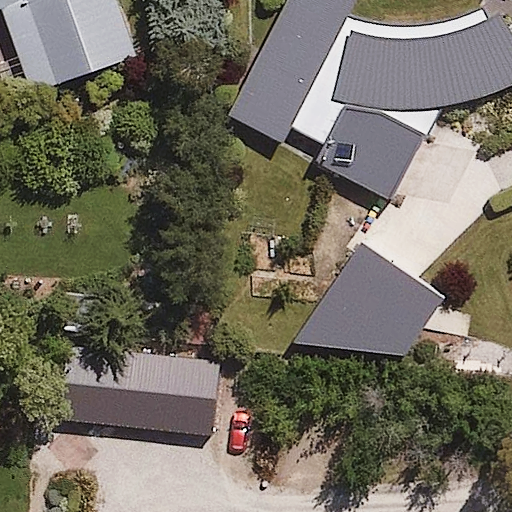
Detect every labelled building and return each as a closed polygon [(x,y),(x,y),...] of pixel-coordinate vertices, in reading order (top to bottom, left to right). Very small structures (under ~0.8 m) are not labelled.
[(0,0),(0,5),(4,3),(37,84),(143,41),(126,0),(0,0)] [(355,0),(280,0),(229,108),(288,136),(295,121),(328,136),(318,157),(400,196),(448,94),(502,82),(511,76),(511,0),(488,0),(467,7),(429,13),(390,13),(352,8),(355,0)] [(173,290),(138,290),(138,327),(173,327),(173,290)] [(228,295),(184,292),(180,344),(225,347),(228,295)] [(166,429),(128,429),(127,459),(166,460),(166,429)]
